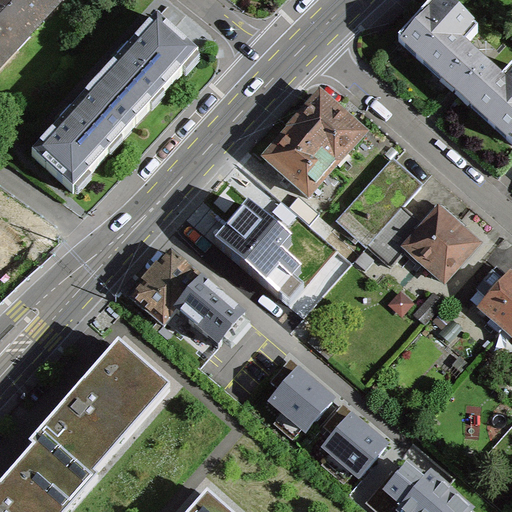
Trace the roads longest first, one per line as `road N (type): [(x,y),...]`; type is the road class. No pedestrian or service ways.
road 1 (residential): [(309,40),(511,216)]
road 2 (secondary): [(110,254),(283,68)]
road 3 (unknown): [(156,204),(325,367)]
road 4 (secondary): [(0,374),(110,254)]
road 5 (residential): [(110,254),(0,170)]
